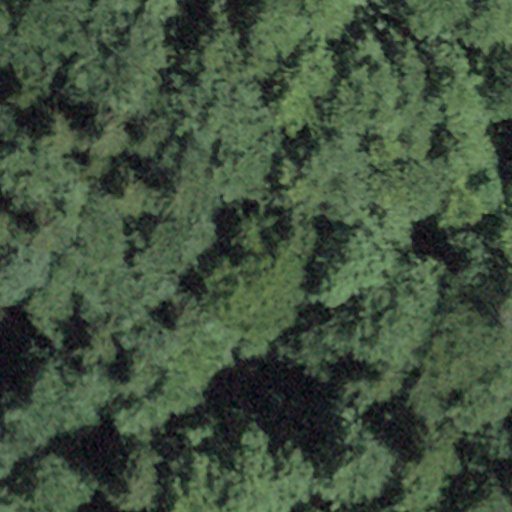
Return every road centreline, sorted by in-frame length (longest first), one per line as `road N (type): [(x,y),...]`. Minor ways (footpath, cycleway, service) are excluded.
road 1 (track): [(511,318),(385,379),(199,370),(0,399)]
road 2 (track): [(398,0),(511,161)]
